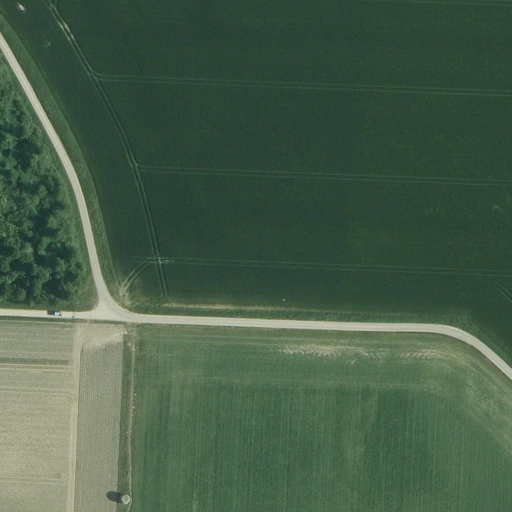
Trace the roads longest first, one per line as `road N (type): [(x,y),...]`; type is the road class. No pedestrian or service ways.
road 1 (unclassified): [(108,315),(445,331),(475,343),(511,376)]
road 2 (unclassified): [(108,315),(69,171),(0,42)]
